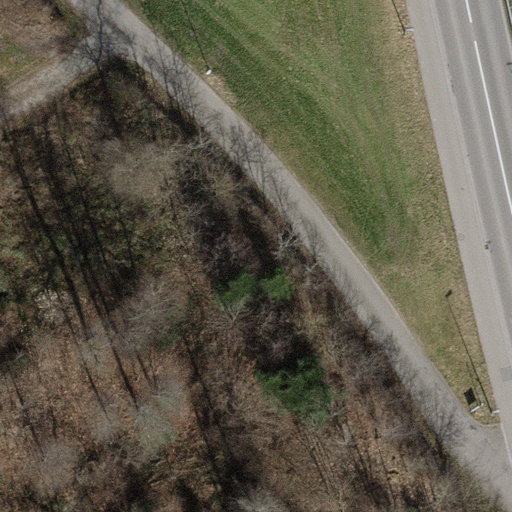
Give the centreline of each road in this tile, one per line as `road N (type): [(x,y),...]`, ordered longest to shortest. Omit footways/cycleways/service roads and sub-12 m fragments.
road 1 (residential): [(511,480),(450,427),(338,259),(253,157),(93,0)]
road 2 (tertiary): [(511,204),(466,0)]
road 3 (track): [(122,27),(0,117)]
